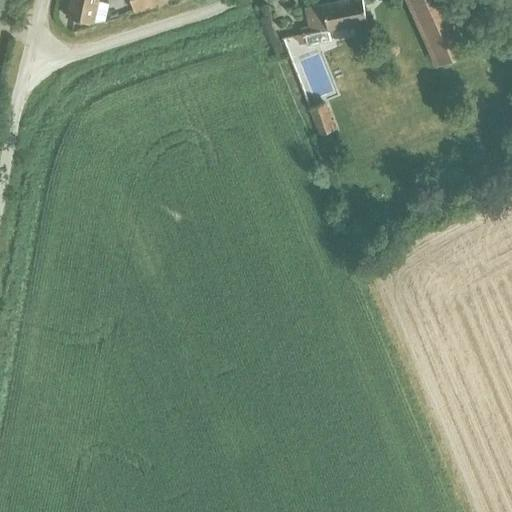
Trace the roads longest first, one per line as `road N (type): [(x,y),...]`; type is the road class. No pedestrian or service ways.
road 1 (unclassified): [(228,0),(33,63)]
road 2 (unclassified): [(33,63),(0,191)]
